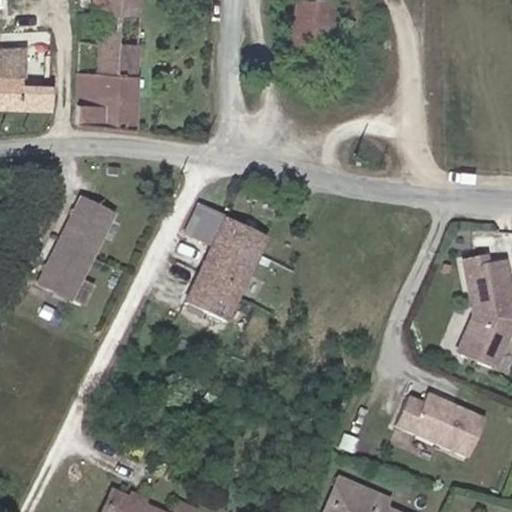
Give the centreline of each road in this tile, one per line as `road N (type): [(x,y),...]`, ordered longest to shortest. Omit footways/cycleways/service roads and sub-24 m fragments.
road 1 (residential): [(0,152),(117,148),(391,194),(511,202)]
road 2 (unknown): [(232,163),(190,190),(24,511)]
